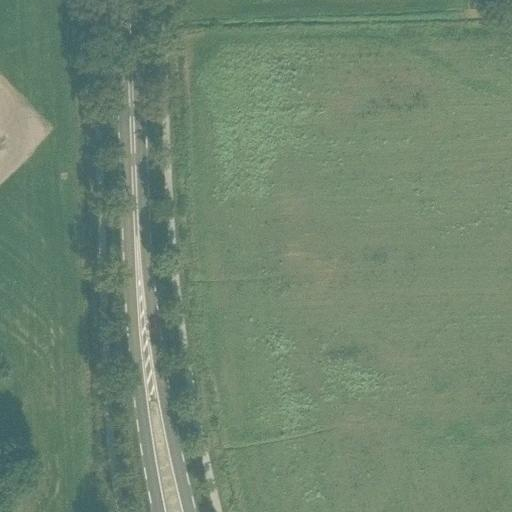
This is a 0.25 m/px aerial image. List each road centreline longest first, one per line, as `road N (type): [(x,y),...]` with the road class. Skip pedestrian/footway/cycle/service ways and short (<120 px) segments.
road 1 (primary): [(146,377),(130,0)]
road 2 (primary): [(192,511),(146,377)]
road 3 (primary): [(146,377),(144,443),(155,511)]
